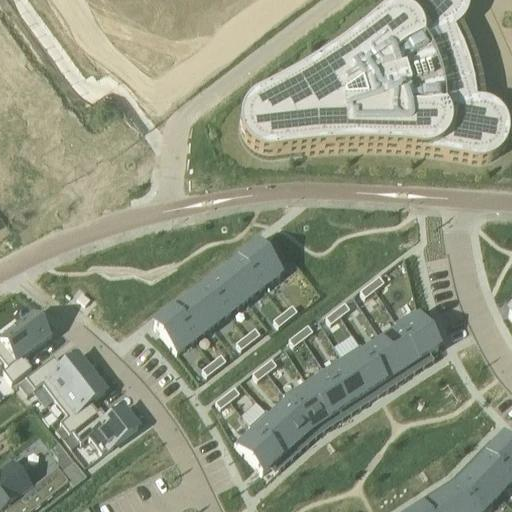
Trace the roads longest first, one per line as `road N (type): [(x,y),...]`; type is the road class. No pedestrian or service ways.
road 1 (residential): [(211,511),(140,394),(5,268)]
road 2 (residential): [(277,0),(154,93),(171,211)]
road 3 (residential): [(451,200),(459,270),(485,339),(511,376)]
road 4 (residential): [(5,268),(171,211)]
road 5 (unknown): [(154,93),(92,39),(68,0)]
